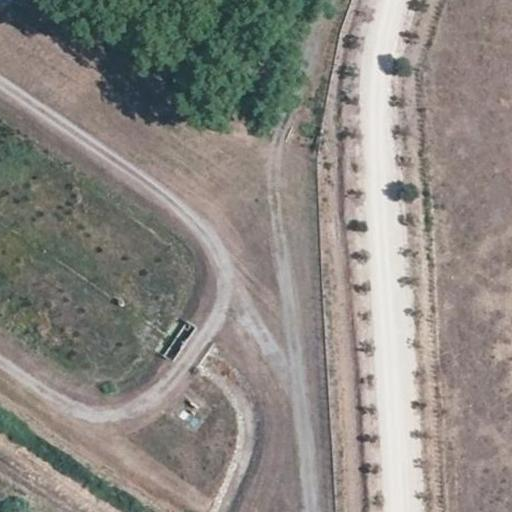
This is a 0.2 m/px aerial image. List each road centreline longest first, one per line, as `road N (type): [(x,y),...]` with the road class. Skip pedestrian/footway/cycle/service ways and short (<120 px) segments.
road 1 (track): [(0,358),(100,416),(146,408),(197,356),(223,303),(226,273),(214,240),(181,204),(0,80)]
road 2 (track): [(386,511),(367,84),(385,0)]
road 3 (track): [(309,511),(276,194),(287,121)]
